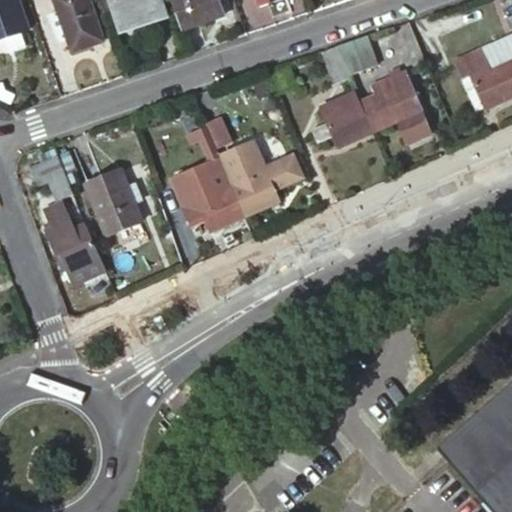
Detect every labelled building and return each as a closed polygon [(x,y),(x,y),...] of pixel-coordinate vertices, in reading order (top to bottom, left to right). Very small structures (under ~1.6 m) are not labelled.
[(30,32),(18,0),(12,0),(0,4),(0,42),(9,40),(23,34),(30,32)] [(105,42),(90,0),(55,0),(74,53),(105,42)] [(146,10),(150,23),(168,17),(161,0),(115,0),(122,18),(146,10)] [(220,0),(171,0),(183,32),(226,17),(220,0)] [(146,10),(122,18),(126,31),(150,23),(146,10)] [(511,48),(511,33),(498,39),(504,52),(511,48)] [(28,47),(23,34),(9,40),(13,52),(28,47)] [(373,38),(342,48),(353,77),(383,67),(373,38)] [(504,52),(498,39),(484,46),(490,58),(504,52)] [(474,73),(489,107),(511,96),(511,72),(504,52),(490,58),(484,46),(460,56),(468,76),(474,73)] [(350,81),(337,50),(320,56),(333,88),(350,81)] [(273,76),(282,96),(305,88),(296,67),(273,76)] [(372,83),(377,93),(361,101),(361,102),(374,132),(398,121),(408,143),(432,132),(405,70),(372,83)] [(361,102),(361,101),(342,109),(339,100),(320,107),(327,124),(313,130),(319,142),(333,136),(339,148),(374,132),(361,102)] [(209,124),(206,116),(196,120),(208,151),(218,147),(209,124)] [(232,185),(247,217),(282,201),(276,188),(291,182),(285,169),(271,176),(256,141),(221,156),(224,161),(232,184),(232,185)] [(71,152),(63,155),(70,173),(79,170),(71,152)] [(63,155),(39,164),(46,182),(57,178),(64,198),(77,193),(70,173),(63,155)] [(232,184),(224,161),(175,182),(194,227),(208,221),(213,232),(247,217),(232,185),(232,184)] [(135,205),(129,190),(123,176),(88,190),(108,242),(145,228),(135,205)] [(129,190),(135,205),(141,202),(134,187),(129,190)] [(95,238),(90,225),(77,230),(74,222),(82,218),(75,202),(51,211),(54,218),(57,228),(52,230),(69,270),(73,269),(103,256),(95,238)] [(57,228),(54,218),(48,221),(52,230),(57,228)] [(110,272),(103,256),(73,269),(79,284),(110,272)] [(451,461),(496,511),(511,511),(511,386),(441,449),(451,461)]
